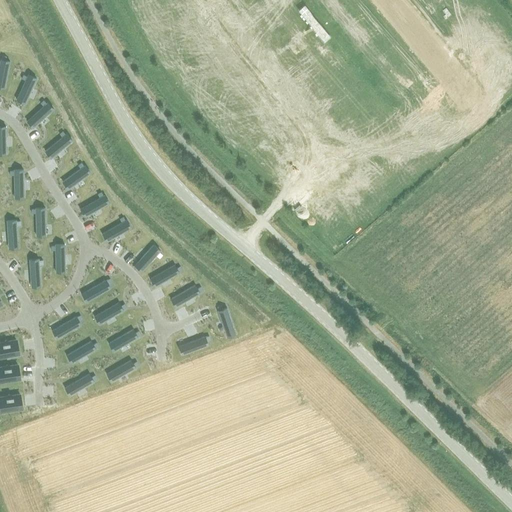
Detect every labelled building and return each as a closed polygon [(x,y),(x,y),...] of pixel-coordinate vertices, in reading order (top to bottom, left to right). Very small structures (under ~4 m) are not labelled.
[(0,58),(0,81),(5,82),(9,60),(5,60),(5,56),(1,55),(0,59),(0,58)] [(24,79),(18,94),(26,98),(36,77),(27,73),(26,75),(23,74),(21,78),(24,79)] [(43,105),(30,117),(36,124),(53,109),(46,102),(43,99),(40,102),(43,105)] [(61,136),(48,147),(54,154),(72,140),(65,133),(62,130),(59,133),(61,136)] [(80,167),(66,178),(71,185),(90,172),(84,164),(83,165),(81,162),(77,164),(80,167)] [(13,170),(9,170),(9,174),(13,174),(14,191),(23,191),(23,169),(13,169),(13,170)] [(99,196),(84,205),(89,213),(108,202),(104,194),(103,194),(101,191),(97,193),(99,196)] [(35,208),(31,208),(31,212),(35,212),(36,229),(45,229),(45,207),(35,207),(35,208)] [(121,221),(106,230),(111,238),(130,227),(125,219),(123,216),(119,218),(121,221)] [(16,219),(6,220),(8,242),(17,241),(16,224),(20,224),(20,220),(16,220),(16,219)] [(54,245),(51,245),(51,249),(55,249),(55,266),(64,266),(64,244),(54,244),(54,245)] [(152,244),(138,260),(145,267),(156,254),(159,257),(161,254),(158,251),(159,250),(152,244)] [(38,258),(29,259),(30,281),(40,280),(39,263),(43,263),(42,259),(38,259),(38,258)] [(173,264),(154,275),(159,283),(178,272),(178,271),(181,269),(179,265),(176,267),(173,264)] [(105,279),(86,290),(90,299),(110,288),(107,284),(111,282),(109,278),(105,280),(105,279)] [(194,284),(175,295),(180,304),(199,292),(198,292),(202,289),(200,286),(196,288),(194,284)] [(118,302),(98,313),(103,321),(122,310),(122,309),(125,307),(123,303),(120,305),(118,302)] [(221,305),(217,306),(218,310),(224,331),(233,328),(227,307),(222,308),(221,305)] [(75,316),(56,327),(61,335),(80,324),(78,320),(81,318),(79,315),(76,317),(75,316)] [(132,329),(113,340),(117,348),(137,337),(136,336),(140,334),(137,331),(134,333),(132,329)] [(204,336),(183,343),(187,352),(207,345),(206,340),(209,339),(208,335),(204,337),(204,336)] [(16,340),(0,342),(0,357),(18,354),(16,340)] [(90,341),(71,352),(75,360),(95,349),(94,348),(98,346),(95,342),(92,344),(90,341)] [(130,359),(111,370),(115,378),(135,367),(134,367),(138,365),(136,361),(132,363),(130,359)] [(17,364),(0,366),(0,381),(19,379),(17,364)] [(88,373),(69,384),(74,392),(93,381),(92,380),(96,378),(94,375),(90,377),(88,373)] [(20,394),(0,396),(0,401),(1,411),(21,409),(20,394)]
